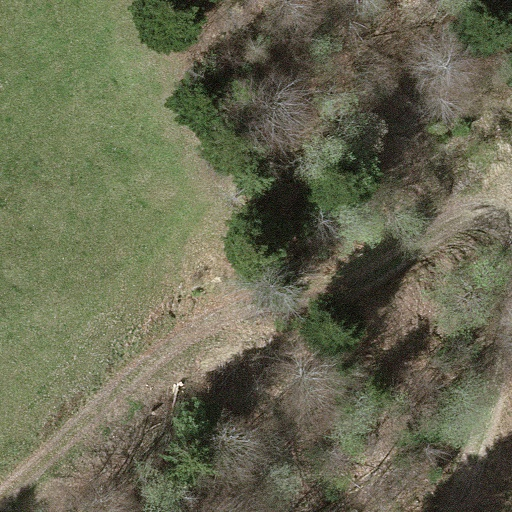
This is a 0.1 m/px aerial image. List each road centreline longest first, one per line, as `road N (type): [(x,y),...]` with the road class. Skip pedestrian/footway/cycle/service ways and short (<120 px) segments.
road 1 (track): [(511,230),(476,216),(321,296),(198,316),(0,495)]
road 2 (track): [(448,511),(469,476),(511,318)]
